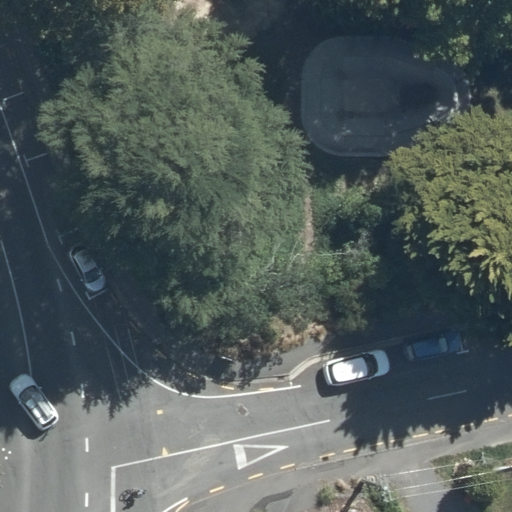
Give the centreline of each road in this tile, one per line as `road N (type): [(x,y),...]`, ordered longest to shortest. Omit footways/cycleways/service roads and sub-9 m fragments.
road 1 (residential): [(39,484),(511,382)]
road 2 (secondary): [(39,484),(31,372),(0,234)]
